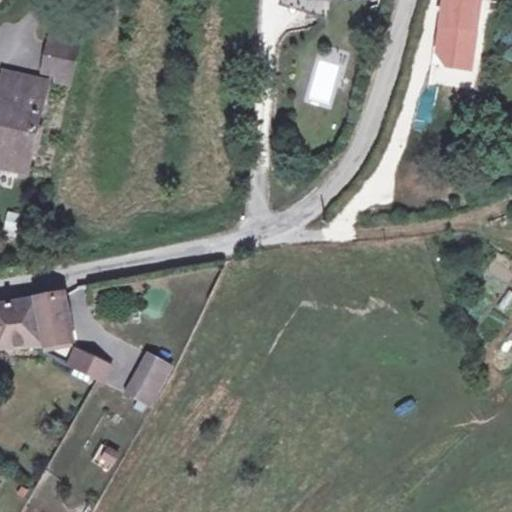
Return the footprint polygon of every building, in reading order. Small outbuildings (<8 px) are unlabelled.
[(290,0),(290,1),(330,13),(331,0),(290,0)] [(64,70),(77,72),(84,42),(57,37),(49,67),(64,70)] [(53,78),(9,66),(0,101),(0,143),(14,148),(11,160),(34,164),(53,78)] [(77,72),(64,70),(61,80),(74,84),(77,72)] [(0,156),(11,160),(14,148),(0,143),(0,156)] [(72,335),(68,287),(39,293),(45,338),(72,335)] [(0,334),(2,342),(45,338),(39,293),(0,301),(0,334)] [(151,345),(128,385),(153,394),(174,356),(151,345)] [(86,353),(77,366),(103,377),(110,361),(86,353)] [(113,470),(120,453),(104,445),(96,462),(113,470)]
